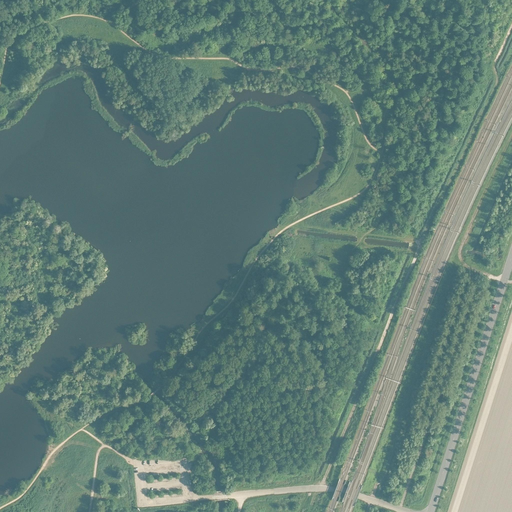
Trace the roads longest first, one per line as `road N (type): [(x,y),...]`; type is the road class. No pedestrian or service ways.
road 1 (secondary): [(431,511),(511,261)]
road 2 (track): [(461,259),(378,485)]
road 3 (track): [(511,140),(460,255),(490,281)]
